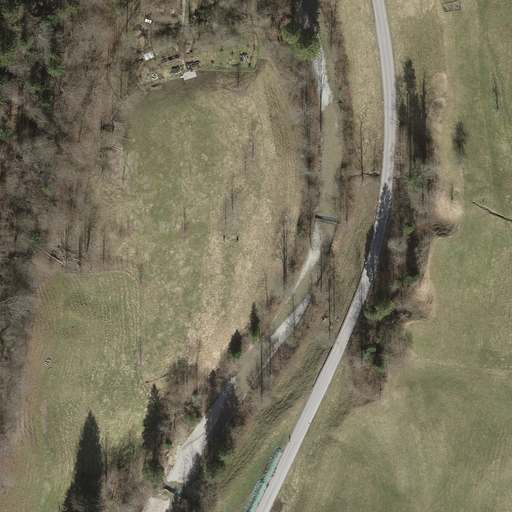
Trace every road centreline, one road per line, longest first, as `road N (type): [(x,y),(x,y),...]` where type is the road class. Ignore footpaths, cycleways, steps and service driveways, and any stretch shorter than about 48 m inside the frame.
road 1 (unclassified): [(264,511),(339,352),(379,235),(395,132),(380,0)]
road 2 (track): [(138,0),(80,111),(51,231),(58,330),(36,410),(44,462),(35,511)]
